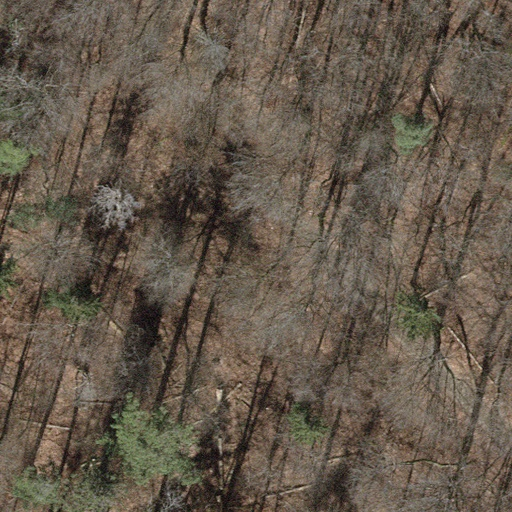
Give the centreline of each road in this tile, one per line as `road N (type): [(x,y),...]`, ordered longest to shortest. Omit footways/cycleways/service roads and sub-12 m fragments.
road 1 (track): [(511,465),(395,324),(83,0)]
road 2 (track): [(0,231),(511,473)]
